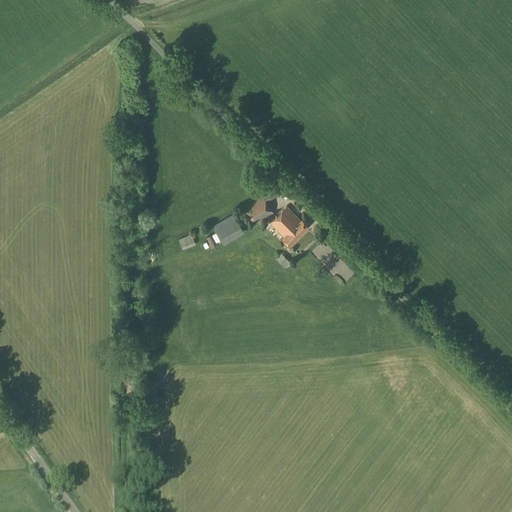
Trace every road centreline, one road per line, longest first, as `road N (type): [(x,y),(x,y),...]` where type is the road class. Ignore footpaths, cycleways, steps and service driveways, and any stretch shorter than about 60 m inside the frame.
road 1 (track): [(511,411),(306,196)]
road 2 (unclassified): [(306,196),(118,0)]
road 3 (unclassified): [(74,511),(0,408)]
